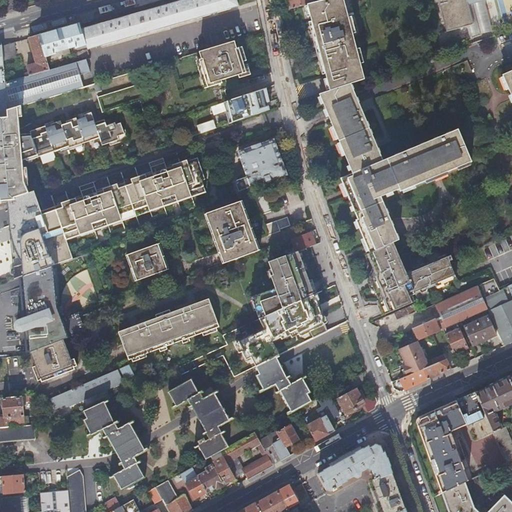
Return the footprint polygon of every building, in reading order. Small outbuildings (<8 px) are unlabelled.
[(86,45),(87,50),(238,6),(236,0),(185,0),(81,29),(86,45)] [(288,0),(291,9),(309,4),(314,3),(312,0),(288,0)] [(332,90),(351,84),(365,79),(343,0),(324,0),(314,3),(309,4),(332,90)] [(473,24),(468,4),(466,0),(438,0),(446,31),(454,29),(465,26),(467,26),(473,24)] [(467,26),(471,44),(493,37),(483,0),(481,0),(468,4),(473,24),(467,26)] [(80,24),(40,35),(46,57),(55,54),(55,52),(75,46),(75,48),(86,45),(81,29),(80,24)] [(24,74),(25,77),(49,70),(46,57),(40,35),(29,39),(36,64),(27,66),(29,73),(24,74)] [(235,41),(199,52),(202,59),(200,60),(202,66),(207,83),(210,82),(212,88),(223,85),(222,82),(247,74),(241,54),(239,50),(238,51),(235,41)] [(14,43),(2,46),(3,61),(16,57),(14,43)] [(0,117),(8,117),(7,110),(17,107),(83,87),(80,75),(90,72),(86,59),(74,63),(67,65),(65,65),(58,67),(49,70),(25,77),(5,82),(3,61),(2,46),(0,46),(0,117)] [(67,65),(74,63),(71,54),(65,56),(67,65)] [(511,71),(503,75),(510,90),(511,95),(511,71)] [(338,139),(369,126),(362,109),(358,100),(351,84),(332,90),(319,94),(327,113),(330,121),(338,139)] [(263,90),(242,97),(248,117),(270,110),(263,90)] [(0,117),(0,201),(7,200),(15,200),(15,198),(29,193),(24,181),(22,160),(37,155),(38,157),(68,147),(68,148),(99,138),(101,145),(108,143),(118,139),(117,136),(124,134),(120,122),(113,125),(112,123),(106,126),(103,119),(94,123),(90,112),(83,115),(84,117),(61,126),(59,122),(50,125),(50,128),(30,134),(20,135),(14,113),(18,113),(17,107),(7,110),(8,117),(0,117)] [(221,121),(223,126),(241,120),(239,113),(232,115),(233,117),(221,121)] [(202,134),(218,128),(215,120),(199,125),(202,134)] [(369,126),(338,139),(352,173),(369,166),(383,160),(376,143),(369,126)] [(383,160),(369,166),(382,197),(400,189),(401,191),(424,182),(472,162),(459,129),(383,160)] [(264,182),(265,183),(273,180),(273,179),(276,178),(287,174),(283,162),(282,163),(274,139),(261,143),(260,142),(252,146),(252,147),(239,152),(247,176),(246,176),(247,177),(235,181),(239,190),(250,187),(250,188),(261,184),(261,183),(264,182)] [(10,280),(16,278),(24,275),(51,266),(73,259),(66,239),(205,191),(193,158),(40,212),(35,197),(33,191),(29,193),(15,198),(15,200),(7,200),(6,207),(7,217),(8,223),(21,261),(9,266),(10,280)] [(346,191),(356,215),(384,203),(382,197),(369,166),(352,173),(341,178),(346,191)] [(258,251),(240,201),(207,214),(225,263),(235,259),(258,251)] [(395,228),(384,203),(356,215),(358,220),(356,221),(370,253),(371,253),(384,247),(394,243),(400,241),(395,228)] [(315,244),(310,232),(291,238),(296,251),(298,250),(315,244)] [(448,281),(456,278),(449,260),(447,256),(446,253),(438,257),(438,258),(427,263),(425,264),(413,269),(406,272),(400,258),(394,243),(384,247),(371,253),(374,260),(370,262),(373,268),(372,273),(373,276),(372,277),(376,285),(373,286),(376,292),(377,291),(380,299),(384,308),(387,313),(415,301),(412,295),(420,291),(427,289),(435,285),(448,279),(448,281)] [(463,250),(460,243),(454,246),(457,253),(463,250)] [(158,244),(126,256),(135,281),(168,269),(158,244)] [(269,247),(264,248),(267,255),(269,261),(274,259),(269,247)] [(298,250),(296,251),(274,259),(269,261),(269,262),(272,268),(269,269),(276,287),(253,296),(260,317),(314,294),(298,250)] [(413,269),(425,264),(425,262),(423,261),(413,266),(412,267),(413,269)] [(51,266),(24,275),(30,352),(63,339),(84,331),(79,316),(78,313),(77,312),(60,318),(54,302),(51,266)] [(373,276),(372,273),(370,273),(367,280),(371,290),(376,292),(373,286),(376,285),(372,277),(373,276)] [(504,345),(511,341),(511,293),(509,286),(500,290),(494,278),(478,286),(488,310),(504,345)] [(488,310),(478,286),(471,289),(462,293),(436,304),(442,320),(446,328),(488,310)] [(319,309),(314,294),(260,317),(265,329),(238,341),(241,346),(319,309)] [(216,327),(219,326),(208,298),(171,312),(156,317),(118,331),(128,359),(131,358),(132,361),(147,356),(146,353),(159,348),(160,351),(167,348),(166,345),(182,340),(183,343),(190,340),(189,337),(202,332),(203,335),(217,330),(216,327)] [(382,315),(387,313),(384,308),(380,299),(378,304),(382,315)] [(398,320),(416,312),(414,307),(411,306),(394,313),(398,320)] [(155,314),(156,317),(171,312),(170,309),(155,314)] [(319,309),(241,346),(243,350),(242,350),(246,359),(251,357),(256,366),(276,356),(279,354),(272,341),(282,336),(284,332),(288,330),(290,333),(297,329),(300,336),(310,331),(313,338),(327,331),(319,309)] [(476,321),(485,341),(497,335),(487,316),(476,321)] [(446,328),(442,320),(437,322),(435,319),(413,328),(418,341),(446,328)] [(473,346),(485,341),(476,321),(464,326),(473,346)] [(459,328),(446,334),(455,354),(468,348),(459,328)] [(63,339),(30,352),(35,365),(41,379),(42,382),(74,369),(74,366),(71,359),(63,339)] [(427,362),(417,341),(399,349),(406,365),(403,367),(407,376),(423,369),(433,364),(432,360),(427,362)] [(444,355),(432,360),(433,364),(423,369),(428,380),(451,370),(444,355)] [(276,356),(256,366),(258,370),(259,373),(256,375),(263,389),(259,391),(260,392),(275,384),(280,392),(276,393),(277,394),(281,392),(292,412),(297,409),(312,401),(308,393),(311,391),(303,377),(307,375),(293,382),(290,376),(292,375),(292,374),(286,377),(278,360),(276,356)] [(198,366),(195,359),(187,363),(190,370),(198,366)] [(190,370),(187,363),(175,368),(179,375),(190,370)] [(125,378),(126,378),(134,374),(129,364),(120,368),(125,378)] [(35,365),(33,366),(38,380),(41,379),(35,365)] [(405,390),(428,380),(423,369),(407,376),(400,379),(405,390)] [(511,376),(476,393),(488,417),(495,432),(503,428),(495,411),(511,403),(511,376)] [(52,398),(53,400),(56,408),(66,403),(67,406),(105,389),(102,382),(100,377),(52,398)] [(220,451),(228,446),(221,432),(224,431),(224,430),(221,431),(218,426),(233,418),(232,417),(229,419),(217,399),(214,392),(217,391),(216,390),(203,397),(200,392),(203,391),(202,390),(199,392),(192,379),(169,391),(176,405),(173,406),(173,407),(188,399),(191,404),(188,406),(189,406),(192,405),(195,411),(206,432),(204,433),(204,434),(207,433),(209,438),(205,440),(204,438),(199,440),(200,443),(195,446),(195,447),(199,445),(206,459),(208,458),(211,456),(220,451)] [(358,393),(356,388),(338,398),(347,414),(364,404),(368,412),(374,408),(377,401),(374,394),(362,400),(362,399),(358,393)] [(476,392),(456,401),(466,424),(467,426),(472,424),(480,420),(488,417),(476,393),(476,392)] [(331,402),(326,393),(317,397),(322,407),(323,406),(331,402)] [(5,416),(0,416),(0,427),(9,426),(8,423),(25,422),(24,415),(23,401),(33,399),(32,395),(9,397),(2,398),(5,416)] [(438,495),(441,493),(465,482),(468,480),(450,431),(466,424),(456,401),(456,400),(418,417),(417,417),(417,418),(417,419),(416,419),(416,420),(416,421),(416,422),(417,423),(441,490),(437,492),(438,495)] [(115,423),(104,401),(85,410),(89,418),(86,419),(92,433),(88,435),(89,436),(104,429),(107,435),(104,437),(104,438),(108,436),(119,455),(122,462),(119,463),(119,464),(122,463),(125,468),(110,476),(111,477),(114,475),(121,489),(144,476),(137,462),(140,461),(140,460),(137,461),(134,455),(148,448),(147,447),(144,448),(141,442),(130,422),(133,420),(133,419),(118,428),(116,423),(119,422),(118,421),(115,423)] [(331,402),(323,406),(329,418),(329,419),(338,414),(331,402)] [(306,416),(302,418),(315,441),(335,430),(329,419),(329,418),(323,421),(320,414),(314,418),(315,421),(309,424),(308,422),(309,421),(306,416)] [(494,433),(507,462),(511,459),(511,437),(507,426),(503,428),(495,432),(488,417),(480,420),(487,436),(494,433)] [(9,426),(0,427),(0,441),(36,438),(34,424),(9,426)] [(290,425),(259,442),(260,443),(264,450),(273,445),(281,460),(291,455),(286,447),(299,440),(290,425)] [(255,446),(260,443),(259,442),(254,432),(240,440),(228,446),(220,451),(223,456),(222,456),(226,463),(236,457),(246,451),(255,446)] [(264,450),(260,443),(255,446),(260,455),(265,452),(264,450)] [(373,480),(375,487),(394,476),(385,451),(383,452),(381,446),(378,445),(376,444),(370,448),(369,446),(357,453),(318,474),(326,489),(331,491),(333,489),(334,490),(337,489),(336,487),(338,486),(348,481),(347,479),(353,475),(357,477),(360,476),(361,471),(366,468),(366,471),(373,472),(373,470),(376,478),(373,480)] [(273,445),(264,450),(265,452),(267,455),(272,465),(281,460),(273,445)] [(223,456),(220,451),(211,456),(214,461),(213,462),(214,464),(212,465),(218,475),(220,474),(225,483),(234,478),(226,463),(222,456),(223,456)] [(267,455),(242,468),(244,472),(248,479),(272,465),(267,455)] [(242,468),(236,457),(226,463),(234,478),(244,472),(242,468)] [(201,473),(196,464),(193,466),(198,476),(207,492),(216,486),(217,487),(223,484),(218,475),(212,465),(211,464),(205,468),(207,470),(201,473)] [(68,486),(69,511),(85,511),(83,476),(78,469),(67,477),(68,486)] [(0,475),(0,486),(1,486),(1,493),(3,493),(25,491),(24,474),(0,475)] [(197,497),(207,492),(198,476),(186,483),(190,489),(192,488),(197,497)] [(380,500),(381,502),(400,491),(394,476),(375,487),(376,489),(380,500)] [(178,498),(167,480),(156,487),(162,499),(165,505),(167,504),(178,498)] [(478,511),(475,508),(465,482),(441,493),(448,511),(478,511)] [(288,485),(277,491),(287,507),(297,501),(288,485)] [(69,511),(68,486),(40,488),(42,511),(69,511)] [(162,499),(156,487),(148,491),(155,503),(162,499)] [(277,491),(255,503),(260,511),(284,511),(288,510),(287,507),(277,491)] [(407,511),(400,491),(381,502),(384,511),(407,511)] [(171,511),(187,511),(193,509),(184,495),(178,498),(167,504),(171,511)] [(511,511),(511,502),(505,495),(487,511),(511,511)] [(0,498),(1,511),(20,511),(20,496),(0,498)] [(98,506),(101,511),(109,511),(113,510),(120,506),(121,506),(115,497),(98,506)] [(260,511),(255,503),(239,511),(260,511)]
